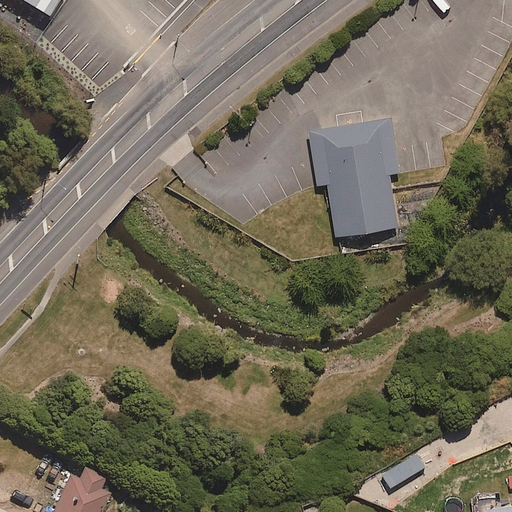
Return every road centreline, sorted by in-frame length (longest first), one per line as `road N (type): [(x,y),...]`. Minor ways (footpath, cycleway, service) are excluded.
road 1 (secondary): [(315,0),(164,124),(110,158)]
road 2 (secondary): [(110,158),(146,104),(271,0)]
road 3 (secondary): [(110,158),(0,272)]
